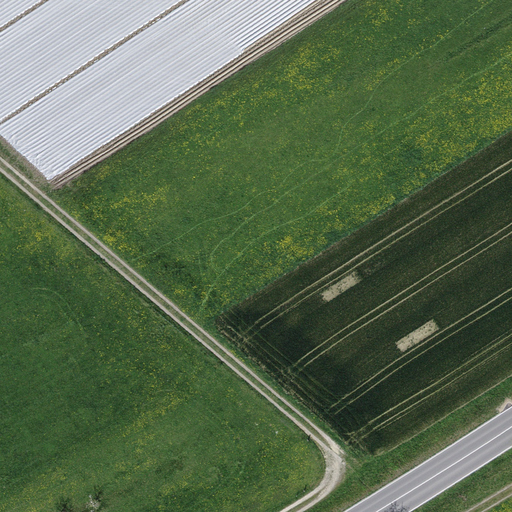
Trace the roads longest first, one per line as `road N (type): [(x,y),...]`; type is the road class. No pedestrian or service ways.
road 1 (track): [(0,162),(329,448),(330,481),(289,511)]
road 2 (primary): [(375,511),(511,425)]
